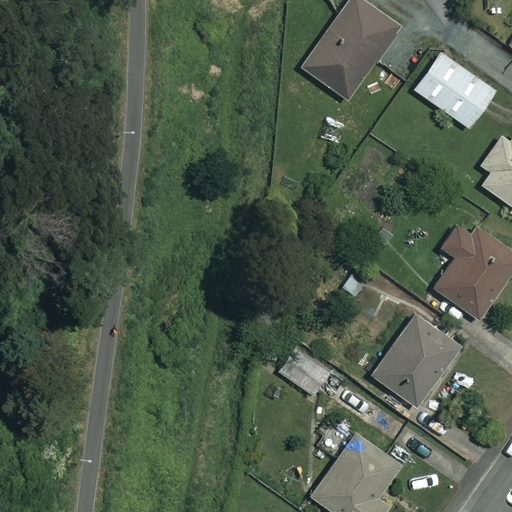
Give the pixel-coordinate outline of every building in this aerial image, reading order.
[(399,21),(371,0),(346,0),(299,62),(343,94),(399,21)] [(493,87),(438,47),(412,84),(467,124),(493,87)] [(511,202),(508,207),(511,209),(511,128),(504,123),(479,159),(489,166),(479,179),(511,202)] [(511,259),(511,243),(469,214),(461,227),(456,223),(442,243),(453,250),(431,282),(476,313),(511,259)] [(458,339),(413,307),(369,369),(414,401),(458,339)] [(330,367),(293,343),(277,368),(315,392),(330,367)] [(400,459),(337,415),(317,445),(333,456),(309,491),(338,511),(378,511),(388,498),(378,491),(400,459)]
